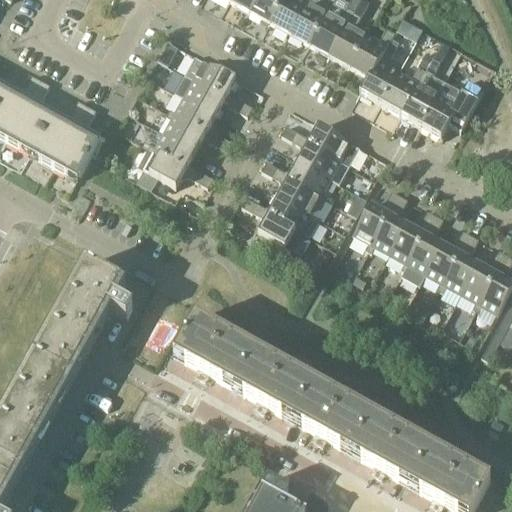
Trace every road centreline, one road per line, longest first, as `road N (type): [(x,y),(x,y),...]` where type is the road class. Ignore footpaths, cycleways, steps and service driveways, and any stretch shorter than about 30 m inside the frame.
road 1 (residential): [(284,94),(176,286),(50,219)]
road 2 (residential): [(359,500),(105,356)]
road 3 (residential): [(511,218),(284,94)]
road 4 (residential): [(284,94),(208,49),(204,25),(158,0)]
road 5 (residential): [(59,0),(38,40),(109,78)]
